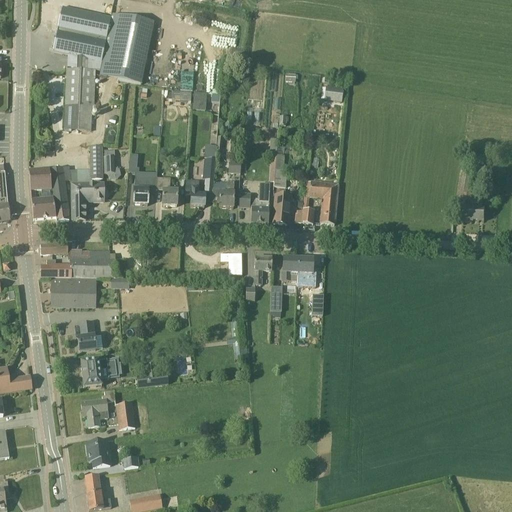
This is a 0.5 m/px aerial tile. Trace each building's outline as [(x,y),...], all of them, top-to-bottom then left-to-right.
[(102,63),(101,71),(100,77),(141,86),(153,24),(112,15),(107,43),(102,63)] [(102,63),(107,43),(57,32),(54,42),(52,53),(67,56),(102,63)] [(102,63),(67,56),(67,70),(95,71),(101,71),(102,63)] [(93,107),(95,71),(67,70),(64,131),(90,133),(91,107),(93,107)] [(193,72),(180,71),(180,90),(192,90),(193,72)] [(326,88),(324,102),(342,104),(343,91),(326,88)] [(191,106),(191,94),(172,93),(171,101),(176,102),(175,105),(191,106)] [(192,112),(205,113),(206,95),(193,94),(192,112)] [(219,105),(220,97),(212,96),(211,104),(219,105)] [(102,148),(90,148),(91,181),(102,181),(102,148)] [(128,174),(136,175),(137,157),(129,156),(128,174)] [(285,157),(277,157),(274,188),(286,189),(287,176),(285,176),(285,172),(283,172),(285,157)] [(113,158),(104,158),(104,175),(113,175),(113,158)] [(215,159),(204,159),(202,181),(206,181),(205,192),(212,192),(215,159)] [(240,163),(229,163),(228,175),(240,176),(240,163)] [(49,171),(30,173),(28,173),(33,222),(56,219),(56,224),(69,222),(69,213),(65,183),(78,181),(77,167),(63,169),(49,171)] [(485,210),(481,210),(483,196),(481,196),(471,196),(474,171),(463,169),(456,209),(465,210),(465,223),(473,223),(473,222),(484,223),(485,210)] [(0,223),(9,222),(4,172),(0,171),(0,223)] [(134,180),(134,191),(133,191),(133,206),(148,207),(148,191),(155,192),(156,181),(134,180)] [(170,181),(156,180),(156,181),(155,192),(162,192),(162,207),(176,208),(177,192),(169,192),(170,181)] [(198,183),(185,182),(185,196),(191,196),(190,209),(204,209),(205,197),(198,196),(198,183)] [(323,201),(320,226),(334,227),(338,186),(310,184),(306,183),(303,203),(302,210),(302,213),(300,225),(312,226),(314,212),(307,211),(309,199),(323,201)] [(212,191),(211,204),(219,204),(219,210),(233,210),(234,184),(227,184),(226,194),(219,194),(220,192),(212,191)] [(238,210),(251,211),(250,225),(268,226),(270,185),(259,185),(258,201),(250,201),(250,197),(238,196),(238,210)] [(103,203),(103,186),(71,186),(72,222),(85,222),(84,203),(103,203)] [(275,197),(273,225),(291,227),(293,198),(286,197),(286,192),(277,191),(276,197),(275,197)] [(67,246),(40,247),(40,256),(68,255),(67,246)] [(41,279),(52,279),(123,279),(123,261),(110,261),(109,253),(82,254),(82,252),(70,252),(70,263),(55,263),(55,262),(47,262),(47,269),(41,269),(41,279)] [(242,277),(241,253),(221,253),(222,261),(230,261),(230,277),(242,277)] [(272,259),(255,259),(254,272),(255,272),(254,287),(261,287),(262,273),(271,273),(272,259)] [(297,275),(298,260),(283,260),(282,283),(289,284),(289,275),(297,275)] [(298,260),(297,275),(305,276),(304,284),(312,284),(313,261),(298,260)] [(201,280),(201,291),(214,291),(214,280),(201,280)] [(52,309),(62,309),(62,310),(94,310),(94,282),(52,282),(52,309)] [(282,289),(271,288),(270,313),(281,314),(282,289)] [(255,291),(246,290),(245,303),(254,304),(255,291)] [(323,298),(312,297),(311,318),(322,318),(323,298)] [(77,340),(79,354),(96,351),(94,338),(92,324),(80,326),(82,339),(77,340)] [(245,329),(231,329),(232,354),(246,354),(245,329)] [(307,342),(310,334),(304,332),(301,340),(307,342)] [(101,382),(109,381),(106,362),(98,363),(98,362),(80,364),(84,390),(101,388),(101,382)] [(0,395),(31,390),(30,379),(8,382),(6,370),(0,370),(0,395)] [(143,378),(144,388),(164,387),(163,377),(143,378)] [(102,402),(81,405),(83,418),(87,418),(88,430),(99,428),(98,421),(101,421),(108,420),(106,404),(115,402),(113,392),(104,394),(105,398),(102,398),(102,402)] [(132,405),(116,407),(120,432),(135,430),(132,405)] [(5,452),(3,433),(0,433),(0,461),(9,460),(8,452),(5,452)] [(104,453),(102,443),(86,445),(88,463),(92,463),(93,469),(110,467),(108,452),(104,453)] [(138,469),(137,460),(123,462),(124,471),(138,469)] [(102,503),(98,477),(85,479),(87,496),(86,496),(88,511),(96,511),(111,510),(109,502),(102,503)] [(0,511),(6,511),(4,496),(9,495),(7,483),(0,484),(0,511)] [(159,497),(129,503),(131,511),(149,511),(162,510),(159,497)]
